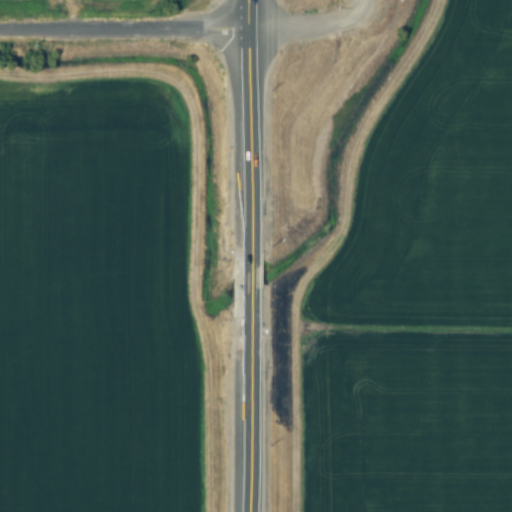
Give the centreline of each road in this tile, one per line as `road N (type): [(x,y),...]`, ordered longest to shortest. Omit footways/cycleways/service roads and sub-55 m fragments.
road 1 (trunk): [(246,511),(247,0)]
road 2 (residential): [(0,35),(247,34)]
